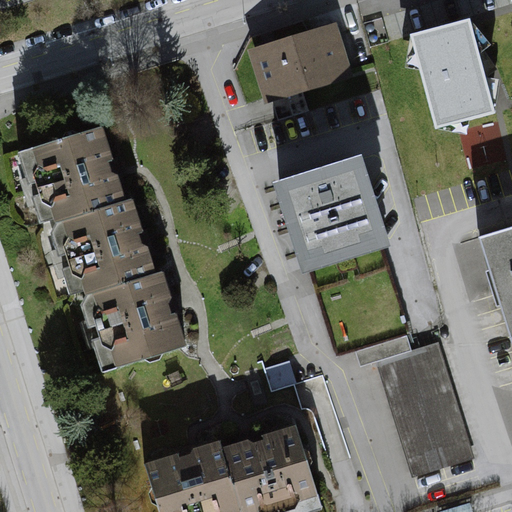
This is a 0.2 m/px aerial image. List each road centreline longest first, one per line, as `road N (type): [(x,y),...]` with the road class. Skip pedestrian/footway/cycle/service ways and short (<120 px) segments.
road 1 (residential): [(0,77),(246,0)]
road 2 (residential): [(0,373),(44,511)]
